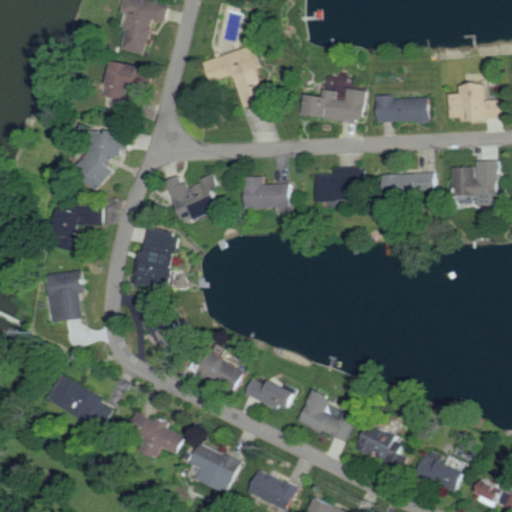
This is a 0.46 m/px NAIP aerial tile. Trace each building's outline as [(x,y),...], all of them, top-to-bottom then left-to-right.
[(172,5),(152,0),(127,0),(125,12),(132,14),(124,48),(148,54),(156,20),(168,22),(172,5)] [(247,107),(271,101),(262,69),(267,68),(261,45),(207,60),(213,82),(238,75),(247,107)] [(157,69),(118,61),(113,85),(127,88),(128,84),(153,90),(157,69)] [(507,119),(507,99),(490,99),(490,83),(464,83),(464,93),(454,93),(454,117),(465,117),(465,120),(507,119)] [(371,90),(351,88),(349,99),(340,98),(341,90),(327,88),(326,96),(310,94),(307,115),(367,123),(371,90)] [(434,121),(433,97),(399,98),(398,95),(381,96),(382,122),(434,121)] [(458,168),(460,199),(483,197),(484,206),(504,205),(501,160),(480,161),(481,167),(458,168)] [(322,174),(323,200),(358,199),(358,184),(370,184),(370,167),(339,167),(339,174),(322,174)] [(440,172),(389,174),(390,199),(423,197),(423,191),(441,190),(440,172)] [(226,210),(218,190),(224,188),(219,175),(191,185),(190,182),(174,189),(186,221),(199,216),(200,219),(226,210)] [(270,176),(251,177),(252,208),(297,206),(296,183),(270,184),(270,176)] [(107,223),(107,204),(74,205),(74,219),(67,219),(67,247),(85,247),(84,223),(107,223)] [(142,282),(175,286),(181,233),(148,229),(142,282)] [(61,320),(87,317),(85,292),(90,291),(88,270),(57,273),(61,320)] [(177,320),(171,323),(162,308),(147,317),(171,356),(192,344),(177,320)] [(206,369),(240,387),(250,368),(226,355),(222,364),(212,359),(206,369)] [(53,400),(108,428),(118,408),(107,402),(110,397),(66,374),(53,400)] [(302,391),(276,379),(273,385),(258,378),(250,393),(282,408),(284,404),(293,409),(302,391)] [(363,417),(348,411),(346,417),(331,411),(337,396),(318,388),(305,420),(352,441),(363,417)] [(183,453),(191,435),(172,427),(174,422),(159,416),(145,449),(162,456),(167,446),(183,453)] [(361,447),(379,455),(380,451),(391,456),(387,465),(397,469),(411,440),(373,422),(361,447)] [(205,441),(196,462),(207,467),(202,477),(232,491),(246,460),(205,441)] [(470,471),(434,451),(424,470),(460,490),(470,471)] [(294,508),(303,485),(262,469),(253,493),(294,508)] [(478,490),(511,507),(511,486),(487,474),(478,490)] [(352,511),(320,496),(312,511),(352,511)]
